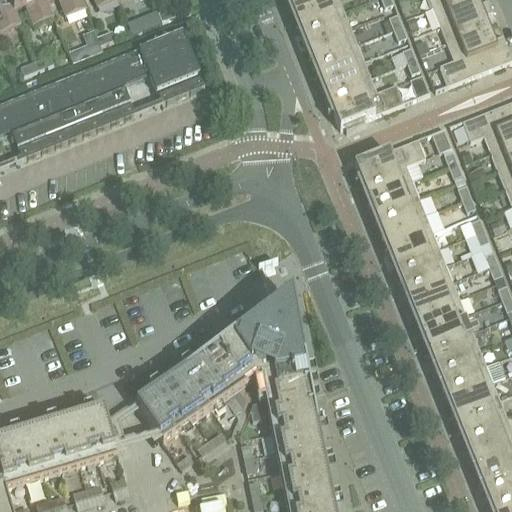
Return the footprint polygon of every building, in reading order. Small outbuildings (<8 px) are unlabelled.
[(0,0),(0,36),(20,29),(8,0),(0,0)] [(8,0),(20,29),(21,29),(15,14),(24,10),(32,30),(53,22),(44,0),(8,0)] [(65,21),(85,13),(79,0),(44,0),(53,22),(53,21),(47,6),(57,2),(65,21)] [(91,0),(96,12),(117,3),(115,0),(79,0),(85,13),(86,13),(80,0),(91,0)] [(333,0),(285,0),(284,0),(291,17),(333,0)] [(298,34),(343,16),(336,0),(333,0),(291,17),(298,34)] [(389,0),(382,0),(380,1),(384,13),(393,9),(389,0)] [(426,0),(432,14),(466,0),(426,0)] [(439,31),(490,11),(488,5),(480,8),(476,0),(466,0),(432,14),(439,31)] [(158,17),(162,26),(177,20),(173,11),(158,17)] [(439,31),(446,49),(490,32),(485,20),(493,17),(490,11),(439,31)] [(162,28),(161,26),(157,15),(127,27),(131,38),(132,40),(162,28)] [(343,16),(298,34),(304,51),(350,32),(343,16)] [(388,23),(393,34),(402,31),(397,19),(388,23)] [(402,31),(393,34),(398,46),(407,43),(402,31)] [(350,32),(304,51),(311,67),(357,49),(350,32)] [(494,44),(490,32),(446,49),(453,66),(504,45),(502,41),(494,44)] [(97,42),(100,50),(115,44),(111,36),(97,42)] [(74,143),(82,140),(83,142),(89,139),(88,138),(96,134),(97,136),(102,134),(102,132),(110,129),(111,130),(116,128),(116,127),(124,123),(125,125),(130,123),(130,121),(135,119),(124,91),(150,81),(161,109),(166,106),(166,108),(176,104),(175,103),(189,97),(190,99),(199,95),(199,93),(204,91),(183,37),(0,110),(0,140),(10,137),(22,164),(27,162),(27,164),(33,162),(32,160),(41,157),(41,158),(47,156),(46,154),(55,151),(55,153),(61,150),(60,149),(68,145),(69,147),(75,145),(74,143)] [(511,65),(504,45),(453,66),(439,71),(447,91),(511,65)] [(318,84),(363,66),(357,49),(311,67),(318,84)] [(87,62),(82,51),(68,56),(72,67),(87,62)] [(402,56),(406,68),(415,64),(411,53),(402,56)] [(35,66),(38,75),(53,69),(50,60),(35,66)] [(415,64),(406,68),(411,80),(420,76),(415,64)] [(38,75),(35,66),(20,72),(23,81),(38,75)] [(325,101),(370,82),(363,66),(318,84),(325,101)] [(422,80),(409,85),(416,103),(429,98),(422,80)] [(370,82),(325,101),(331,117),(365,104),(396,91),(396,90),(376,98),(370,82)] [(365,104),(373,121),(403,109),(396,91),(365,104)] [(365,104),(331,117),(332,119),(333,118),(340,135),(373,121),(365,104)] [(511,130),(511,107),(462,127),(470,147),(484,142),(511,130)] [(491,160),(511,151),(511,130),(484,142),(491,160)] [(443,135),(431,139),(439,158),(451,153),(443,135)] [(417,145),(386,157),(393,175),(424,162),(417,145)] [(511,151),(491,160),(498,177),(511,171),(511,151)] [(359,187),(360,188),(393,175),(386,157),(354,170),(361,187),(359,187)] [(443,161),(448,172),(457,169),(452,157),(443,161)] [(360,188),(366,205),(412,187),(406,171),(425,164),(424,162),(393,175),(360,188)] [(457,169),(448,172),(453,184),(462,181),(457,169)] [(505,195),(511,192),(511,171),(498,177),(505,195)] [(419,204),(412,187),(366,205),(373,222),(419,204)] [(457,194),(461,206),(470,202),(466,191),(457,194)] [(470,202),(461,206),(466,218),(475,214),(470,202)] [(373,222),(380,238),(425,220),(419,204),(373,222)] [(425,220),(380,238),(387,255),(432,237),(425,220)] [(470,228),(475,239),(484,236),(479,224),(470,228)] [(484,236),(475,239),(480,251),(489,247),(484,236)] [(387,255),(393,272),(439,254),(432,237),(387,255)] [(393,272),(400,289),(445,270),(439,254),(393,272)] [(484,261),(488,273),(497,269),(492,257),(484,261)] [(497,269),(488,273),(493,284),(502,281),(497,269)] [(400,289),(407,305),(452,287),(445,270),(400,289)] [(407,305),(413,322),(459,304),(452,287),(407,305)] [(497,294),(502,306),(511,302),(506,291),(497,294)] [(511,306),(511,302),(502,306),(506,318),(511,315),(511,306)] [(292,304),(233,344),(136,411),(163,449),(260,382),(286,511),(333,511),(293,312),(292,304)] [(413,322),(420,339),(465,321),(459,304),(413,322)] [(469,330),(465,321),(420,339),(427,355),(472,337),(472,336),(478,334),(476,328),(469,330)] [(472,337),(427,355),(433,372),(479,354),(472,337)] [(486,371),(479,354),(433,372),(440,389),(486,371)] [(486,371),(440,389),(447,406),(492,388),(503,384),(496,367),(486,371)] [(499,405),(492,388),(447,406),(454,423),(499,405)] [(234,403),(226,408),(235,420),(242,415),(234,403)] [(499,405),(454,423),(460,439),(506,421),(499,405)] [(265,415),(250,418),(252,427),(267,424),(265,415)] [(0,447),(0,474),(6,494),(117,461),(104,416),(0,447)] [(511,438),(511,437),(506,421),(460,439),(467,456),(511,438)] [(209,446),(214,453),(225,445),(220,438),(209,446)] [(511,457),(511,438),(467,456),(474,473),(511,457)] [(214,453),(209,446),(197,454),(202,461),(214,453)] [(241,452),(244,466),(252,464),(249,450),(241,452)] [(511,476),(511,457),(474,473),(480,490),(511,476)] [(188,461),(176,469),(181,476),(193,468),(188,461)] [(252,464),(244,466),(247,479),(255,478),(252,464)] [(0,511),(11,511),(6,494),(0,474),(0,511)] [(511,496),(511,476),(480,490),(487,506),(511,496)] [(124,484),(110,488),(115,505),(129,500),(124,484)] [(249,489),(251,503),(260,501),(257,488),(249,489)] [(99,491),(86,495),(91,511),(105,508),(99,491)] [(89,511),(91,511),(86,495),(72,499),(76,511),(89,511)] [(511,511),(511,496),(487,506),(489,511),(511,511)] [(261,511),(260,501),(251,503),(253,511),(261,511)] [(65,511),(63,502),(49,506),(50,511),(65,511)]
